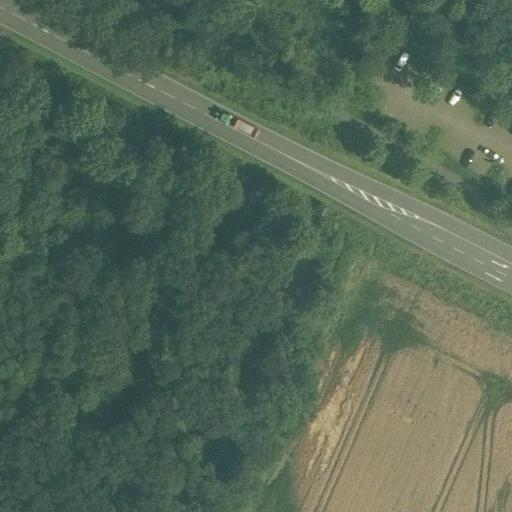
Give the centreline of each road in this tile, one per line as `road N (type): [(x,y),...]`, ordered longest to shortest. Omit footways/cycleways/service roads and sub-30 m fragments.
road 1 (secondary): [(0,5),(258,141)]
road 2 (secondary): [(258,141),(317,183),(511,285)]
road 3 (secondary): [(511,257),(258,141)]
